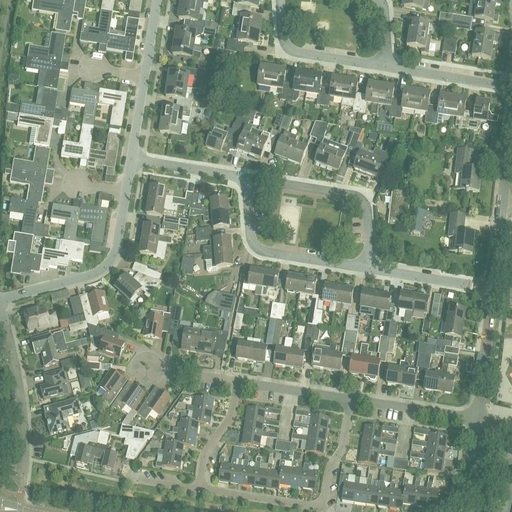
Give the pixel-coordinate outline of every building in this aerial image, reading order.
[(40,0),(39,0),(32,0),(31,11),(57,15),(54,31),(70,33),(74,6),(40,0)] [(102,0),(100,10),(112,12),(114,0),(102,0)] [(130,0),(129,11),(128,11),(128,12),(140,13),(142,0),(130,0)] [(181,0),(181,6),(203,10),(204,4),(209,5),(209,0),(181,0)] [(234,5),(233,10),(250,13),(251,8),(258,9),(258,0),(239,0),(238,6),(234,5)] [(405,0),(404,8),(428,12),(430,0),(405,0)] [(477,0),(476,7),(495,10),(496,5),(501,6),(501,0),(477,0)] [(203,10),(181,6),(179,19),(190,21),(190,26),(205,29),(206,23),(198,22),(200,10),(203,11),(203,10)] [(85,8),(78,7),(76,19),(83,20),(85,8)] [(495,10),(476,7),(474,20),(493,23),(495,10)] [(112,12),(100,10),(97,30),(82,27),(79,42),(99,45),(98,52),(106,54),(106,50),(109,35),(112,12)] [(250,13),(233,10),(232,17),(242,18),(240,30),(259,33),(262,21),(249,19),(250,13)] [(452,22),(453,16),(440,14),(439,20),(452,22)] [(453,16),(452,22),(465,24),(466,18),(453,16)] [(124,38),(109,35),(106,50),(125,53),(124,61),(132,62),(139,21),(127,19),(124,38)] [(452,22),(439,20),(438,26),(451,29),(452,22)] [(427,38),(428,37),(429,25),(411,22),(409,34),(427,38)] [(452,22),(451,29),(464,31),(465,24),(452,22)] [(205,29),(190,26),(189,32),(177,30),(175,42),(194,46),(196,34),(204,35),(205,29)] [(259,33),(240,30),(238,42),(228,40),(227,47),(220,46),(219,50),(226,51),(224,60),(226,61),(228,54),(228,52),(244,55),(246,44),(257,46),(259,33)] [(474,45),(493,48),(494,43),(497,44),(498,36),(495,36),(495,35),(476,32),(474,45)] [(27,58),(68,64),(70,57),(62,56),(65,36),(50,34),(48,50),(29,47),(27,58)] [(427,38),(409,34),(407,48),(422,50),(421,54),(428,55),(431,38),(428,37),(427,38)] [(449,54),(451,41),(444,40),(442,53),(449,54)] [(457,43),(451,41),(449,54),(455,55),(457,43)] [(194,46),(175,42),(173,55),(185,57),(184,63),(198,65),(198,68),(205,69),(207,65),(199,62),(200,59),(192,58),(194,46)] [(493,48),(474,45),(472,58),(491,61),(491,60),(494,61),(495,53),(492,52),(493,48)] [(68,64),(27,58),(22,57),(21,67),(25,68),(25,69),(44,72),(42,88),(56,91),(59,71),(67,72),(68,64)] [(270,89),(273,69),(261,67),(258,87),(270,89)] [(168,85),(187,88),(189,76),(197,77),(198,71),(183,68),(182,74),(170,72),(168,85)] [(286,71),(273,69),(270,89),(277,90),(276,95),(281,96),(280,101),(286,102),(289,84),(284,83),(286,71)] [(289,84),(286,102),(295,103),(298,99),(299,93),(306,94),(309,75),(297,73),(295,85),(289,84)] [(322,77),(309,75),(306,94),(318,96),(317,107),(318,107),(318,109),(322,110),(325,89),(320,89),(322,77)] [(325,89),(322,110),(328,111),(328,108),(329,103),(332,104),(333,99),(342,100),(345,81),(333,79),(331,90),(325,89)] [(342,100),(340,107),(353,109),(352,112),(358,113),(361,95),(356,94),(358,83),(345,81),(342,100)] [(97,105),(99,90),(100,87),(93,85),(91,93),(71,89),(69,104),(84,107),(82,126),(93,128),(97,105)] [(120,93),(99,90),(97,105),(113,107),(110,127),(121,129),(128,87),(121,85),(120,93)] [(187,88),(168,85),(166,97),(178,99),(177,105),(192,107),(193,101),(185,100),(187,88)] [(367,96),(361,95),(358,113),(365,114),(366,104),(371,104),(370,111),(373,115),(377,115),(378,106),(381,86),(369,85),(367,96)] [(394,88),(381,86),(378,106),(390,107),(388,118),(395,119),(397,101),(392,100),(394,88)] [(403,102),(397,101),(395,119),(400,120),(402,109),(414,111),(417,92),(405,90),(403,102)] [(66,123),(67,118),(68,110),(62,109),(61,114),(54,113),(57,93),(43,91),(40,106),(16,102),(14,110),(16,110),(15,114),(19,115),(66,123)] [(430,94),(417,92),(414,111),(426,113),(425,123),(431,124),(433,107),(428,106),(430,94)] [(433,107),(431,124),(441,126),(443,121),(444,116),(450,117),(453,98),(441,96),(439,107),(433,107)] [(453,98),(450,117),(456,118),(455,126),(459,127),(458,129),(467,130),(470,113),(464,112),(466,100),(453,98)] [(475,113),(470,113),(467,130),(477,132),(480,125),(481,122),(487,123),(490,104),(477,102),(475,113)] [(164,108),(162,121),(181,124),(182,118),(190,119),(192,107),(177,105),(176,110),(164,108)] [(240,125),(235,139),(241,141),(237,151),(249,155),(258,132),(253,129),(246,127),(251,112),(245,111),(241,123),(240,125)] [(66,123),(19,115),(17,126),(37,129),(34,145),(49,148),(52,127),(58,128),(57,134),(64,135),(66,123)] [(293,119),(284,117),(280,128),(288,132),(293,119)] [(181,124),(162,121),(160,133),(172,135),(171,141),(186,143),(187,137),(179,136),(181,124)] [(317,140),(319,135),(323,123),(316,122),(310,137),(317,140)] [(240,125),(234,123),(232,130),(228,128),(226,133),(215,129),(213,133),(212,132),(206,149),(220,155),(224,145),(231,148),(232,145),(234,139),(235,139),(240,125)] [(329,124),(323,123),(319,135),(324,137),(329,124)] [(93,128),(82,126),(79,144),(63,142),(60,157),(81,160),(79,168),(87,169),(90,151),(93,128)] [(264,134),(258,132),(249,155),(261,160),(267,143),(273,146),(276,138),(264,134)] [(288,161),(294,144),(297,137),(284,133),(275,157),(288,161)] [(354,133),(349,147),(355,149),(357,142),(360,136),(354,133)] [(90,151),(87,169),(96,170),(96,167),(107,169),(106,176),(113,177),(120,136),(108,134),(105,153),(90,151)] [(294,144),(288,161),(301,166),(310,142),(303,140),(301,146),(294,144)] [(327,168),(336,144),(330,142),(324,140),(315,163),(327,168)] [(366,174),(372,157),(367,155),(368,152),(367,150),(363,149),(364,147),(363,146),(362,144),(357,142),(355,149),(352,156),(358,159),(354,170),(366,174)] [(348,149),(336,144),(327,168),(339,172),(348,149)] [(372,157),(366,174),(378,179),(382,166),(388,168),(395,150),(390,148),(388,147),(386,154),(375,150),(372,157)] [(11,172),(53,179),(54,171),(46,170),(50,150),(35,148),(32,163),(13,160),(11,172)] [(479,194),(482,171),(470,170),(472,152),(458,151),(455,175),(463,176),(461,192),(479,194)] [(53,179),(11,172),(9,183),(29,186),(26,201),(26,203),(38,204),(41,205),(44,185),(52,186),(53,179)] [(151,187),(149,201),(165,203),(167,190),(151,187)] [(392,190),(388,226),(407,228),(411,192),(392,190)] [(191,209),(193,194),(187,193),(184,208),(191,209)] [(193,194),(191,209),(190,217),(203,216),(228,213),(227,199),(211,201),(212,209),(202,209),(201,206),(198,205),(199,195),(193,194)] [(26,203),(26,201),(10,199),(8,213),(23,216),(20,235),(31,237),(42,238),(44,225),(35,224),(38,204),(26,203)] [(78,220),(80,206),(81,202),(74,201),(72,208),(52,205),(50,220),(65,222),(62,242),(74,244),(78,220)] [(80,206),(78,220),(94,223),(90,242),(102,244),(109,203),(101,201),(100,209),(80,206)] [(165,203),(149,201),(147,215),(162,217),(164,209),(176,212),(177,205),(165,203)] [(228,213),(203,216),(204,222),(212,222),(213,229),(229,227),(228,213)] [(472,255),(474,234),(463,233),(465,216),(451,215),(448,238),(456,239),(454,253),(472,255)] [(164,217),(163,223),(179,226),(180,219),(164,217)] [(179,226),(163,223),(162,230),(178,232),(179,226)] [(163,244),(162,244),(167,245),(168,237),(159,236),(160,229),(145,226),(142,240),(163,244)] [(196,236),(212,235),(211,228),(195,230),(196,236)] [(31,237),(20,235),(13,234),(12,243),(15,243),(12,259),(15,259),(13,273),(29,276),(30,272),(38,273),(39,269),(41,258),(28,256),(31,237)] [(212,235),(196,236),(196,242),(210,241),(210,247),(203,248),(204,256),(231,253),(230,239),(212,241),(212,235)] [(163,244),(142,240),(140,254),(155,256),(154,259),(164,261),(166,251),(161,250),(162,244),(163,244)] [(42,252),(41,258),(39,269),(48,270),(48,267),(57,269),(57,265),(65,266),(66,260),(80,262),(83,245),(74,244),(62,242),(60,255),(42,252)] [(233,267),(231,253),(204,256),(204,261),(215,260),(216,269),(233,267)] [(192,274),(195,258),(181,256),(179,271),(192,274)] [(161,275),(147,269),(145,275),(159,281),(161,275)] [(261,297),(264,272),(250,270),(249,277),(244,276),(242,285),(256,287),(254,296),(261,297)] [(279,274),(264,272),(261,297),(267,298),(268,289),(276,290),(279,274)] [(150,298),(162,283),(140,274),(133,281),(127,276),(119,284),(120,284),(116,288),(131,302),(141,291),(146,296),(147,295),(150,298)] [(299,294),(302,278),(289,276),(286,292),(299,294)] [(302,278),(299,294),(300,294),(299,300),(305,301),(306,295),(314,297),(316,281),(315,280),(315,278),(309,276),(308,279),(302,278)] [(335,313),(339,288),(325,286),(323,302),(330,303),(329,312),(335,313)] [(339,288),(335,313),(335,314),(341,315),(343,305),(351,306),(353,290),(339,288)] [(70,299),(67,290),(50,294),(52,304),(70,299)] [(374,310),(377,294),(363,292),(360,308),(374,310)] [(84,315),(86,322),(87,324),(96,328),(98,322),(97,316),(109,313),(103,293),(88,297),(90,307),(83,309),(84,315)] [(208,298),(205,305),(219,311),(225,313),(233,314),(236,298),(226,296),(226,295),(216,293),(208,298)] [(377,294),(374,310),(372,321),(378,322),(380,311),(388,313),(391,296),(377,294)] [(412,313),(414,297),(401,295),(399,310),(405,311),(404,323),(410,324),(412,313)] [(414,297),(412,313),(426,315),(429,299),(428,299),(427,297),(425,296),(422,296),(421,298),(414,297)] [(237,314),(243,315),(244,315),(243,315),(246,300),(240,298),(237,314)] [(447,322),(463,325),(465,311),(457,310),(458,304),(447,302),(446,309),(449,310),(447,322)] [(276,321),(279,305),(272,304),(270,320),(276,321)] [(433,304),(430,320),(437,321),(439,305),(433,304)] [(285,306),(279,305),(276,321),(283,322),(285,306)] [(40,312),(39,308),(24,312),(29,331),(42,328),(42,330),(57,326),(54,313),(47,315),(45,310),(40,312)] [(170,321),(178,322),(180,310),(172,309),(171,315),(170,321)] [(313,327),(316,311),(310,310),(307,326),(313,327)] [(316,311),(313,327),(320,328),(323,312),(316,311)] [(144,337),(160,340),(161,333),(167,334),(170,321),(171,315),(164,314),(163,319),(148,316),(144,337)] [(243,315),(237,314),(233,329),(240,330),(243,315)] [(86,322),(84,315),(67,320),(69,327),(86,322)] [(351,333),(353,317),(348,316),(345,332),(351,333)] [(360,318),(353,317),(351,333),(357,334),(360,318)] [(428,335),(430,320),(424,319),(422,334),(428,335)] [(276,321),(270,320),(266,345),(272,346),(276,321)] [(276,321),(272,346),(279,347),(283,322),(276,321)] [(87,324),(86,322),(69,327),(71,333),(88,329),(87,324)] [(384,322),(382,338),(389,339),(391,323),(384,322)] [(463,325),(447,322),(444,341),(437,340),(436,347),(436,346),(445,348),(453,337),(461,339),(463,325)] [(398,324),(391,323),(389,339),(395,340),(398,324)] [(201,327),(201,326),(202,326),(201,326),(193,325),(193,330),(192,330),(192,332),(186,331),(174,330),(173,341),(181,343),(181,344),(184,344),(182,351),(197,353),(201,327)] [(313,327),(307,326),(305,341),(311,342),(313,327)] [(201,327),(197,353),(212,356),(213,349),(216,350),(216,348),(225,350),(227,338),(218,336),(219,332),(208,330),(208,328),(201,327)] [(313,327),(311,342),(318,343),(320,328),(313,327)] [(119,360),(124,344),(118,342),(120,336),(102,330),(100,336),(104,338),(99,353),(119,360)] [(57,347),(65,345),(62,332),(54,335),(56,341),(52,342),(50,335),(31,341),(35,355),(41,353),(45,352),(44,349),(49,347),(49,346),(56,344),(57,347)] [(357,334),(351,333),(349,348),(355,349),(357,334)] [(389,339),(382,338),(380,353),(386,354),(389,339)] [(288,368),(291,346),(292,340),(286,339),(284,351),(277,350),(274,366),(288,368)] [(395,340),(389,339),(386,354),(393,355),(395,340)] [(250,362),(254,341),(248,340),(247,345),(239,344),(236,360),(250,362)] [(254,341),(250,362),(264,364),(267,348),(259,347),(260,342),(254,341)] [(66,345),(65,345),(57,347),(56,344),(49,346),(49,347),(44,349),(45,352),(41,353),(45,367),(58,364),(55,352),(58,351),(59,354),(78,349),(76,342),(66,345)] [(329,354),(326,370),(340,372),(343,356),(335,355),(337,346),(330,345),(329,354)] [(367,353),(369,346),(362,345),(359,359),(352,358),(350,374),(363,376),(367,353)] [(426,345),(425,354),(423,369),(429,370),(431,355),(434,356),(436,346),(436,347),(426,345)] [(291,346),(288,368),(302,370),(305,354),(297,353),(297,348),(291,346)] [(459,350),(445,348),(444,354),(443,359),(443,365),(441,376),(440,376),(438,392),(452,395),(455,379),(447,377),(448,366),(457,367),(457,362),(459,350)] [(326,370),(329,354),(315,352),(312,368),(326,370)] [(372,354),(367,353),(363,376),(369,377),(369,379),(370,380),(374,381),(376,380),(376,378),(378,378),(380,362),(370,361),(372,354)] [(425,354),(419,353),(416,369),(423,369),(425,354)] [(405,356),(404,363),(400,386),(415,388),(417,373),(416,373),(414,368),(411,367),(412,357),(405,356)] [(75,366),(74,359),(60,363),(62,369),(75,366)] [(400,386),(404,363),(400,362),(399,370),(389,369),(386,384),(400,386)] [(100,365),(84,363),(86,371),(100,372),(100,365)] [(47,386),(41,388),(41,391),(40,393),(42,397),(43,398),(44,401),(64,396),(60,381),(64,380),(62,371),(44,376),(47,386)] [(91,388),(87,371),(78,374),(82,390),(91,388)] [(110,406),(122,390),(117,386),(121,379),(119,377),(118,375),(116,373),(114,374),(111,372),(100,388),(106,393),(101,400),(110,406)] [(438,392),(440,376),(427,374),(424,390),(438,392)] [(129,394),(123,391),(112,407),(121,413),(126,406),(132,411),(143,394),(141,393),(141,390),(139,389),(136,389),(134,388),(129,394)] [(145,421),(152,412),(158,416),(170,400),(167,398),(167,395),(165,394),(163,395),(160,393),(155,400),(150,396),(137,415),(145,421)] [(188,407),(188,410),(213,414),(215,401),(195,399),(194,408),(188,407)] [(48,407),(50,414),(45,416),(50,435),(69,430),(66,418),(80,415),(76,400),(48,407)] [(187,412),(188,404),(179,403),(179,412),(187,412)] [(263,423),(264,421),(265,414),(271,415),(271,410),(265,409),(265,411),(245,409),(244,421),(263,423)] [(296,409),(295,416),(310,419),(309,425),(309,428),(328,430),(330,418),(312,416),(312,411),(296,409)] [(213,414),(188,410),(188,412),(193,413),(192,422),(192,423),(200,424),(211,426),(213,414)] [(125,420),(121,426),(128,427),(132,422),(136,416),(131,412),(125,420)] [(192,423),(192,422),(187,421),(181,420),(179,430),(173,429),(172,434),(179,435),(179,433),(198,435),(200,424),(192,423)] [(263,423),(244,421),(242,433),(262,435),(262,433),(263,426),(269,427),(270,422),(264,421),(263,423)] [(294,423),(293,428),(308,430),(307,438),(307,440),(327,443),(328,430),(309,428),(309,425),(294,423)] [(364,427),(362,439),(381,442),(382,439),(383,432),(398,435),(399,430),(383,427),(382,430),(364,427)] [(424,431),(423,436),(429,437),(428,444),(428,446),(446,449),(448,437),(430,434),(431,432),(424,431)] [(100,435),(94,458),(104,461),(102,468),(113,471),(117,456),(107,453),(108,447),(106,446),(109,435),(103,434),(101,433),(100,435)] [(198,435),(179,433),(179,435),(178,442),(173,441),(173,439),(167,438),(166,442),(185,445),(197,447),(198,435)] [(262,435),(242,433),(240,445),(260,447),(261,437),(267,438),(268,434),(262,433),(262,435)] [(74,447),(72,452),(78,454),(76,464),(86,466),(87,464),(93,465),(94,458),(100,435),(95,434),(82,437),(76,439),(74,447)] [(301,437),(301,442),(307,443),(306,452),(325,455),(327,443),(307,440),(307,438),(301,437)] [(362,439),(360,451),(379,454),(379,451),(380,444),(396,446),(397,441),(382,439),(381,442),(362,439)] [(131,441),(127,459),(135,460),(146,445),(131,441)] [(185,445),(166,442),(165,452),(153,450),(153,455),(164,457),(164,454),(183,457),(185,445)] [(413,442),(412,446),(427,449),(426,455),(426,458),(445,461),(446,449),(428,446),(428,444),(413,442)] [(243,454),(249,455),(250,448),(237,446),(236,459),(242,460),(243,454)] [(360,451),(358,463),(377,466),(378,456),(394,458),(395,453),(379,451),(379,454),(360,451)] [(164,454),(164,457),(162,464),(157,463),(156,468),(162,469),(163,466),(181,469),(183,457),(164,454)] [(233,466),(231,466),(224,465),(226,455),(220,455),(219,464),(221,465),(218,484),(230,486),(233,466)] [(282,468),(279,487),(291,489),(294,469),(291,469),(284,468),(286,455),(281,455),(279,468),(282,468)] [(420,455),(419,459),(425,460),(424,470),(443,473),(445,461),(426,458),(426,455),(420,455)] [(257,469),(254,489),(266,491),(269,471),(267,471),(259,470),(261,459),(257,458),(255,469),(257,469)] [(232,460),(231,466),(233,466),(230,486),(242,487),(245,468),(243,468),(236,467),(237,460),(232,460)] [(245,468),(242,487),(254,489),(257,469),(255,469),(248,468),(249,462),(244,461),(243,468),(245,468)] [(410,471),(410,462),(398,461),(398,470),(410,471)] [(294,469),(291,489),(303,491),(306,471),(303,471),(296,470),(297,464),(292,463),(291,469),(294,469)] [(268,465),(267,471),(269,471),(266,491),(278,493),(278,487),(279,487),(282,468),(279,468),(279,472),(271,471),(272,466),(268,465)] [(304,465),(303,471),(306,471),(303,491),(315,492),(318,473),(308,471),(309,465),(304,465)] [(356,473),(354,485),(356,485),(353,505),(365,507),(368,487),(366,487),(359,486),(361,473),(356,473)] [(404,492),(402,506),(414,508),(417,488),(414,488),(407,487),(408,481),(409,476),(404,475),(403,480),(402,487),(404,487),(404,492)] [(367,481),(366,487),(368,487),(365,507),(377,508),(380,489),(378,488),(371,487),(372,477),(368,476),(367,481)] [(341,503),(353,505),(356,485),(354,485),(347,484),(348,478),(343,477),(341,477),(340,477),(338,492),(339,492),(343,493),(341,503)] [(416,478),(414,488),(417,488),(414,508),(426,510),(429,490),(426,490),(419,489),(421,479),(416,478)] [(391,479),(390,490),(392,491),(390,510),(401,511),(402,506),(404,492),(394,491),(396,480),(391,479)] [(379,482),(378,488),(380,489),(377,508),(390,510),(392,491),(390,490),(382,489),(383,483),(379,482)] [(429,490),(426,510),(438,511),(441,492),(431,490),(432,484),(427,484),(426,490),(429,490)]
